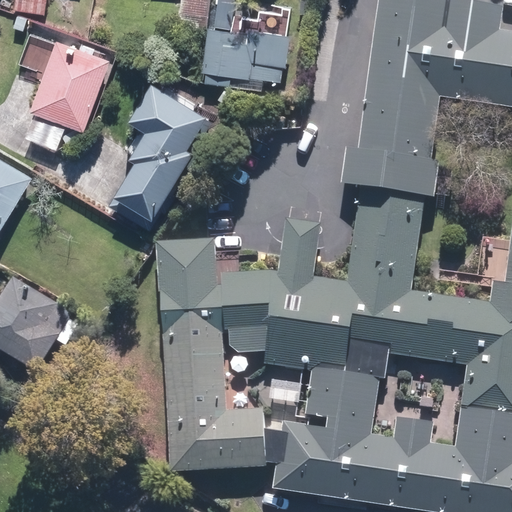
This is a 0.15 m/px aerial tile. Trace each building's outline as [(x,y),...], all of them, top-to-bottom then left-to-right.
[(47,0),(15,0),(14,9),(46,14),(47,0)] [(511,511),(511,39),(502,37),(504,6),(436,0),(387,0),(345,293),(311,290),(316,238),(273,233),(268,285),(223,279),(214,246),(157,248),(172,464),(263,461),(269,412),(232,406),(233,357),(322,368),(311,425),(289,429),(281,486),(468,511),(511,511)] [(182,0),(179,26),(206,30),(209,0),(182,0)] [(237,28),(232,28),(236,0),(213,0),(204,70),(282,81),(284,66),(286,66),(291,33),(250,27),(248,41),(235,39),(237,28)] [(35,113),(25,138),(59,150),(68,125),(85,131),(112,58),(58,38),(31,111),(35,113)] [(217,116),(153,78),(129,119),(146,129),(130,155),(136,159),(107,207),(149,231),(217,116)] [(0,230),(33,175),(0,155),(0,230)] [(0,350),(38,374),(76,312),(16,276),(0,301),(0,350)]
